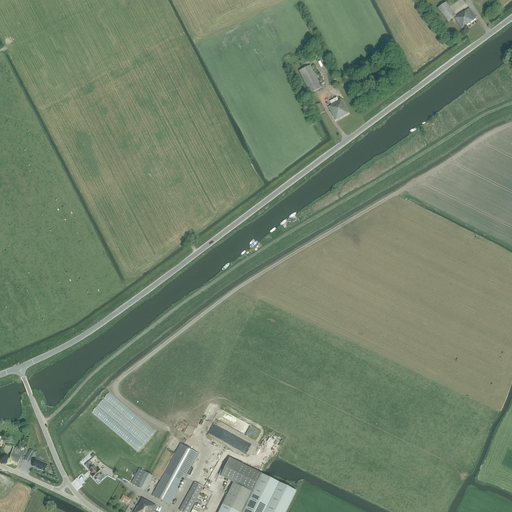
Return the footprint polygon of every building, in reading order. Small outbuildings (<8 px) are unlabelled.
[(466,0),(456,0),(452,3),(458,13),(457,14),(468,7),(467,6),(469,5),(466,0)] [(438,9),(448,22),(456,16),(446,3),(438,9)] [(477,18),(469,8),(466,11),(466,10),(454,18),(462,29),(477,18)] [(310,94),(322,88),(311,65),(310,66),(308,61),(298,67),(300,71),(299,71),(310,94)] [(359,79),(349,85),(351,88),(357,84),(358,86),(361,85),(359,83),(361,82),(359,79)] [(336,121),(349,114),(341,99),(331,105),(332,106),(328,108),(336,121)] [(315,106),(320,115),(325,112),(321,103),(315,106)] [(307,408),(287,455),(324,471),(328,464),(336,468),(353,429),(307,408)] [(220,409),(218,416),(228,419),(230,412),(220,409)] [(181,444),(152,495),(170,505),(198,453),(181,444)] [(13,447),(11,453),(21,457),(23,451),(13,447)] [(24,460),(28,463),(34,452),(30,450),(24,460)] [(11,453),(9,460),(18,463),(21,457),(11,453)] [(215,460),(218,461),(220,456),(212,453),(211,457),(216,459),(215,460)] [(286,511),(296,491),(262,474),(230,458),(221,477),(233,483),(218,511),(286,511)] [(35,459),(32,466),(44,472),(47,464),(35,459)] [(89,461),(84,466),(89,471),(92,474),(90,475),(95,481),(97,479),(102,474),(98,469),(97,469),(94,466),(89,461)] [(114,472),(116,468),(110,464),(107,468),(114,472)] [(139,469),(134,477),(131,483),(145,491),(152,478),(153,476),(148,474),(139,468),(139,469)] [(179,510),(181,511),(189,511),(203,487),(194,482),(179,510)] [(152,511),(156,506),(146,500),(146,501),(142,499),(134,511),(152,511)]
